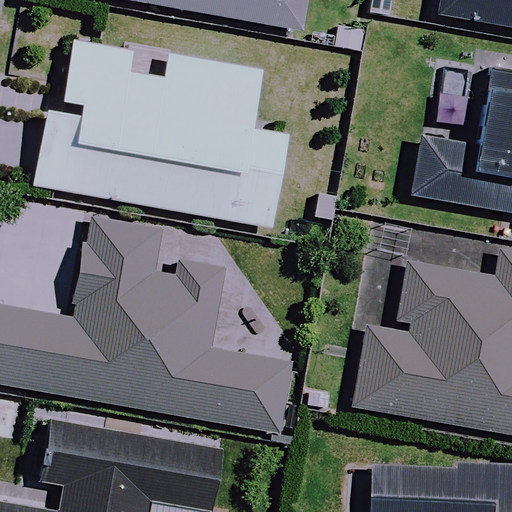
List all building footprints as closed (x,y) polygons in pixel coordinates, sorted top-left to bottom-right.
[(83,0),(295,31),(299,0),(83,0)] [(511,0),(434,0),(431,18),(511,31),(511,0)] [(158,54),(153,77),(126,72),(129,55),(98,49),(99,41),(65,34),(50,117),(37,115),(24,186),(266,229),(282,139),(244,132),(255,72),(158,54)] [(511,76),(483,71),(469,151),(414,141),(404,198),(511,217),(511,76)] [(204,353),(218,271),(175,264),(172,278),(149,274),(155,234),(85,222),(81,245),(75,244),(65,303),(71,304),(68,322),(0,310),(0,390),(272,437),(284,367),(204,353)] [(511,258),(496,256),(492,282),(405,266),(392,335),(361,330),(347,411),(511,439),(511,258)] [(203,511),(213,455),(44,427),(34,489),(64,494),(61,511),(18,511),(0,509),(0,511),(147,511),(148,506),(184,511),(203,511)] [(511,511),(511,467),(450,466),(449,471),(359,469),(358,511),(511,511)]
